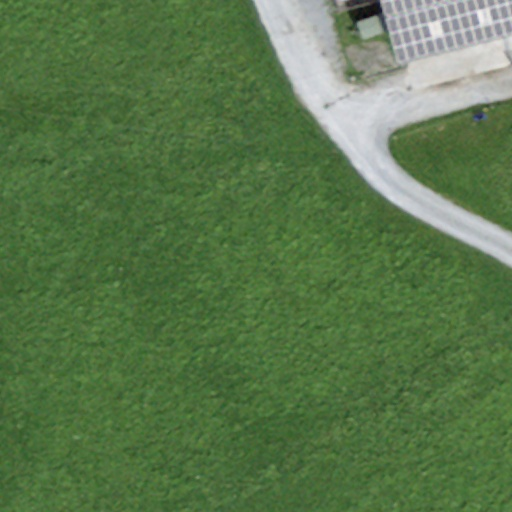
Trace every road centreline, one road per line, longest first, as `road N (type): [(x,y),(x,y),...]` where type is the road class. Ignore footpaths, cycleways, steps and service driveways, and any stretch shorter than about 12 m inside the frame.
road 1 (track): [(511,255),(341,131),(264,0)]
road 2 (track): [(341,131),(511,86)]
